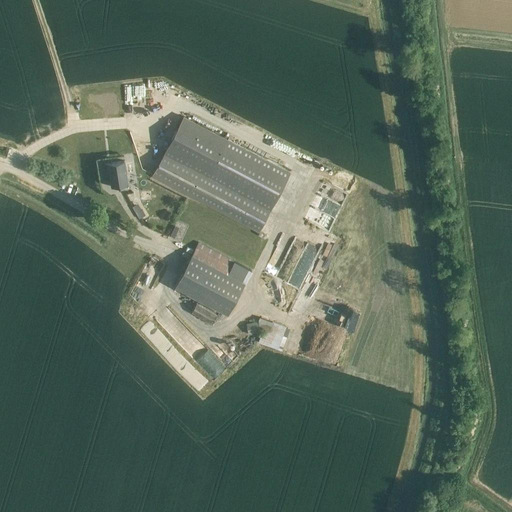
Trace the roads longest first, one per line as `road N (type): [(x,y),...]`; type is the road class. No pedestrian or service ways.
road 1 (track): [(391,0),(439,367),(412,511)]
road 2 (unclassified): [(158,252),(0,167)]
